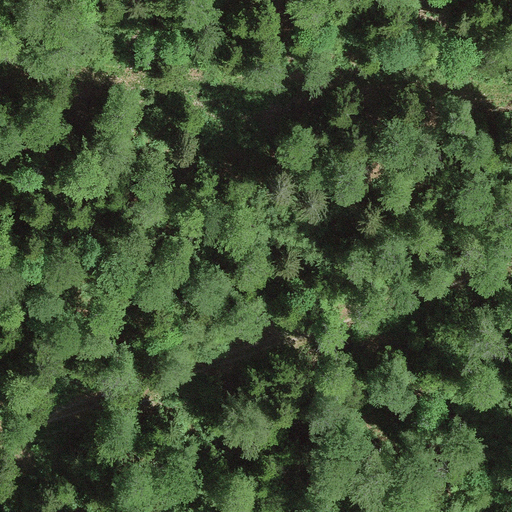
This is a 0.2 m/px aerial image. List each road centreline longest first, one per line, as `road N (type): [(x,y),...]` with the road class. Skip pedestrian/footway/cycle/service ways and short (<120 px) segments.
road 1 (track): [(511,263),(0,437)]
road 2 (track): [(511,92),(0,79)]
